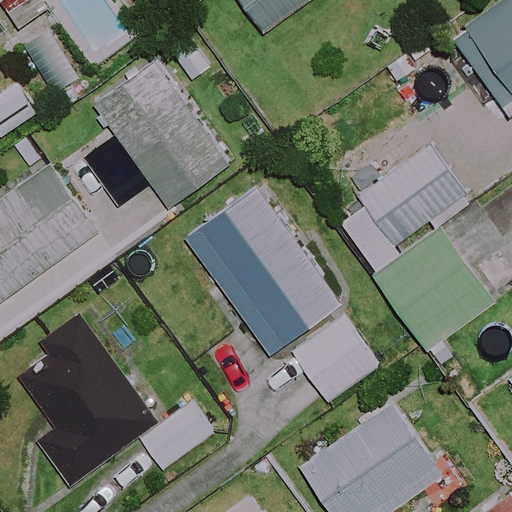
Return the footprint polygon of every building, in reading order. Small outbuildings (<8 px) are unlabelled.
[(46,11),(41,0),(5,0),(18,25),(46,11)] [(136,35),(110,0),(55,0),(100,61),(136,35)] [(511,0),(502,0),(455,37),(511,111),(511,0)] [(218,62),(194,27),(169,44),(193,79),(218,62)] [(228,165),(153,63),(95,106),(169,207),(228,165)] [(429,143),(365,190),(375,203),(345,226),(432,345),(494,300),(434,219),(467,195),(429,143)] [(0,300),(101,229),(54,163),(0,200),(0,300)] [(342,303),(260,186),(190,235),(272,352),(342,303)] [(380,366),(346,315),(296,349),(330,400),(380,366)] [(159,425),(82,316),(43,343),(54,358),(26,378),(60,427),(46,437),(76,480),(141,433),(166,467),(214,431),(192,401),(159,425)] [(387,511),(443,473),(393,402),(304,465),(337,511),(387,511)] [(511,511),(511,492),(486,511),(511,511)] [(262,511),(251,496),(228,511),(262,511)]
